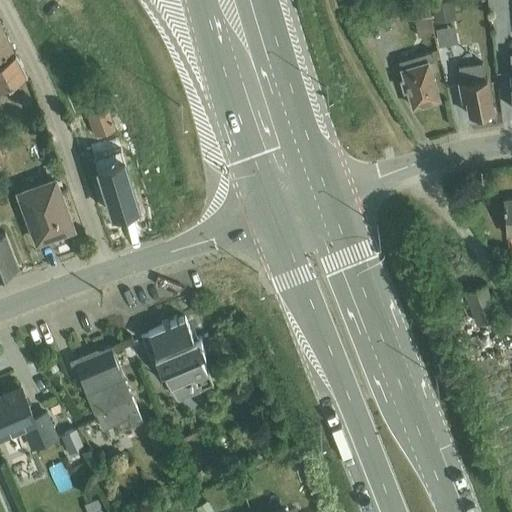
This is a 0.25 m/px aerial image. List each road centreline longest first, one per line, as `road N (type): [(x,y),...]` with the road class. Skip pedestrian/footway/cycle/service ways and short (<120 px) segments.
road 1 (trunk): [(454,511),(330,196)]
road 2 (trunk): [(272,217),(392,511)]
road 3 (residential): [(113,271),(33,51),(6,0)]
road 4 (trunk): [(203,0),(272,217)]
road 5 (trunk): [(330,196),(263,0)]
road 6 (tertiary): [(330,196),(411,168),(511,149)]
road 7 (tertiary): [(113,271),(0,315)]
